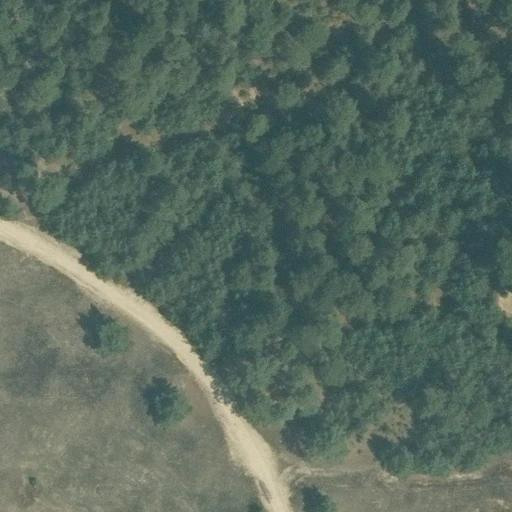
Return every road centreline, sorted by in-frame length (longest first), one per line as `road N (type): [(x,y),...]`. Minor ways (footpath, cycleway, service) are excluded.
road 1 (track): [(0,219),(162,327),(234,409),(265,458),(281,511)]
road 2 (track): [(277,496),(296,475),(325,471),(443,479),(511,470)]
